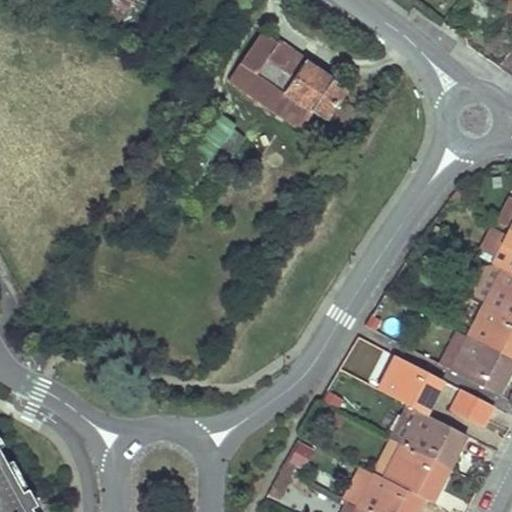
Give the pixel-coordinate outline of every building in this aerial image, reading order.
[(122,13),(130,0),(111,0),(109,4),(98,20),(112,30),(124,14),(122,13)] [(231,80),(252,95),(273,109),(284,92),(311,110),(300,128),(315,138),(348,90),(320,71),(322,69),(307,59),(306,63),(263,33),(231,80)] [(311,110),(284,92),(273,109),(300,128),(311,110)] [(199,168),(235,121),(216,106),(176,157),(190,167),(193,164),(199,168)] [(456,202),(463,205),(468,196),(461,193),(456,202)] [(496,256),(505,239),(490,230),(481,249),(496,256)] [(511,232),(509,231),(505,239),(496,256),(491,265),(503,271),(511,276),(511,232)] [(503,271),(491,265),(490,265),(485,266),(472,292),(487,300),(503,271)] [(511,276),(503,271),(487,300),(486,304),(511,317),(511,276)] [(511,360),(511,317),(486,304),(468,338),(511,360)] [(452,369),(467,340),(456,335),(440,364),(452,369)] [(498,396),(511,370),(511,360),(468,338),(467,340),(452,369),(451,371),(498,396)] [(444,383),(396,357),(378,391),(405,406),(418,412),(427,417),(444,383)] [(492,407),(460,390),(449,411),(481,427),(492,407)] [(418,412),(405,406),(388,440),(389,440),(400,446),(418,412)] [(467,438),(427,417),(418,412),(400,446),(449,472),(467,438)] [(400,446),(389,440),(372,474),(375,475),(383,479),(400,446)] [(383,479),(422,500),(432,505),(449,472),(400,446),(383,479)] [(0,511),(28,511),(32,510),(38,507),(29,491),(23,494),(7,466),(0,452),(0,511)] [(23,494),(29,491),(13,462),(7,466),(23,494)] [(293,476),(287,473),(281,470),(267,496),(280,503),(293,476)] [(416,511),(421,502),(422,500),(383,479),(375,475),(357,509),(361,511),(416,511)] [(421,502),(416,511),(425,511),(428,506),(421,502)]
